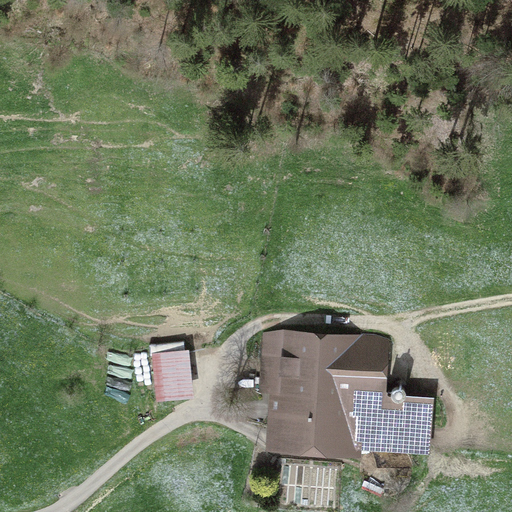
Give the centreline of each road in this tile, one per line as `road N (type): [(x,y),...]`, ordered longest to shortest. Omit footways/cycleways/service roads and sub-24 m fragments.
road 1 (track): [(511,296),(367,321),(274,320),(237,338),(225,355)]
road 2 (track): [(53,511),(195,406),(225,355)]
